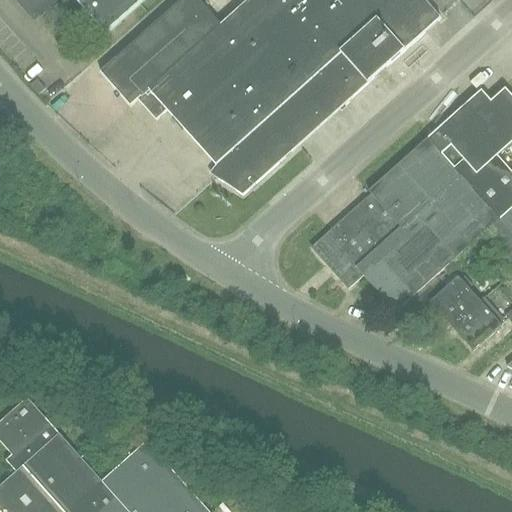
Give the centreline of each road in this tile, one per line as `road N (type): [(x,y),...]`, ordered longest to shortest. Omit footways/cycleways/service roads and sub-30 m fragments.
road 1 (unclassified): [(230,264),(511,11)]
road 2 (unclassified): [(230,264),(511,401)]
road 3 (unclassified): [(230,264),(95,168),(0,63)]
